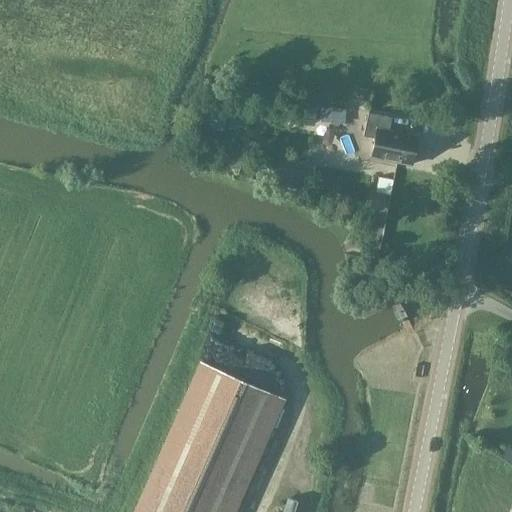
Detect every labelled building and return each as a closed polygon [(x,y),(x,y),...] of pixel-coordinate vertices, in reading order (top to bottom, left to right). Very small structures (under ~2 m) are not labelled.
[(294,104),(293,120),(313,122),(314,106),(294,104)] [(407,118),(409,111),(387,105),(385,113),(407,118)] [(321,106),(320,118),(343,121),(344,109),(321,106)] [(207,107),(204,127),(220,129),(223,109),(207,107)] [(373,138),(369,158),(411,166),(417,136),(389,130),(391,118),(367,113),(362,136),(373,138)] [(235,151),(231,166),(239,167),(243,153),(235,151)] [(282,168),(280,184),(300,187),(302,171),(282,168)] [(231,511),(282,397),(202,362),(135,511),(231,511)]
